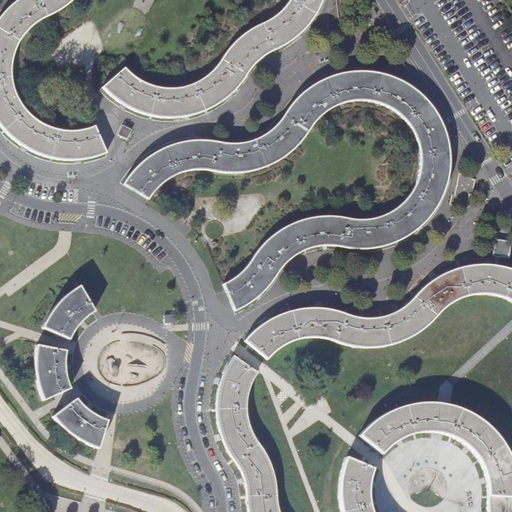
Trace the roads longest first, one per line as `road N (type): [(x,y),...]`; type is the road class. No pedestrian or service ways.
road 1 (unclassified): [(0,186),(21,198),(121,215),(175,255),(199,310),(192,425),(222,511)]
road 2 (unclassified): [(385,0),(511,198)]
